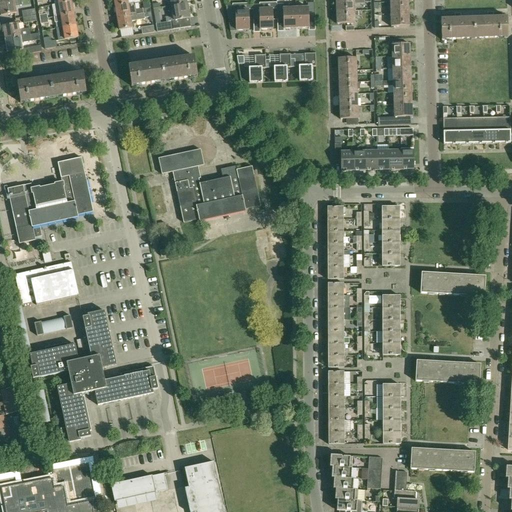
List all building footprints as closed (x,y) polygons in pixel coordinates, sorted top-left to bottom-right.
[(15,0),(13,0),(0,2),(0,13),(0,16),(16,13),(14,6),(21,5),(20,0),(15,0)] [(336,0),(337,12),(354,12),(353,0),(336,0)] [(74,14),(72,2),(59,5),(54,5),(52,6),(54,18),(74,14)] [(171,5),(174,17),(174,20),(189,18),(187,2),(171,5)] [(390,3),(390,15),(408,15),(407,2),(390,3)] [(115,7),(117,18),(130,16),(137,15),(135,3),(115,7)] [(308,8),(295,8),(296,29),(309,28),(308,19),(315,19),(314,3),(308,3),(308,8)] [(295,8),(283,9),(283,4),(276,4),(277,20),(283,20),(284,29),(296,29),(295,8)] [(259,5),(253,5),(253,21),(260,21),(260,30),(273,30),(272,9),(259,9),(259,5)] [(248,10),(236,10),(235,6),(226,6),(228,22),(236,21),(236,31),(249,30),(248,10)] [(143,14),(137,15),(130,16),(117,18),(119,30),(132,28),(131,22),(145,20),(144,18),(152,17),(151,12),(143,14)] [(337,25),(355,24),(354,12),(337,12),(337,25)] [(62,22),(63,28),(76,26),(74,14),(54,18),(55,23),(62,22)] [(408,15),(390,15),(391,27),(408,27),(408,15)] [(487,18),(473,19),(474,39),(508,38),(507,18),(493,18),(492,15),(487,15),(487,18)] [(474,39),(473,19),(460,19),(460,16),(454,16),(454,19),(440,20),(441,41),(447,40),(474,39)] [(172,23),(156,25),(158,32),(173,30),(172,23)] [(5,40),(30,35),(29,28),(18,30),(17,24),(2,26),(5,40)] [(78,38),(76,26),(63,28),(56,29),(58,41),(78,38)] [(154,33),(153,26),(142,28),(143,35),(154,33)] [(32,42),(30,35),(5,40),(7,52),(13,51),(22,50),(21,43),(32,42)] [(45,49),(57,47),(56,41),(52,42),(51,37),(43,38),(45,49)] [(392,58),(410,57),(409,45),(403,45),(393,45),(392,45),(392,58)] [(41,46),(28,49),(29,55),(42,53),(41,46)] [(305,66),(299,66),(299,82),(312,81),(312,67),(316,67),(315,54),(304,54),(305,66)] [(194,56),(193,57),(180,59),(180,55),(174,56),(175,59),(161,61),(164,82),(197,77),(194,56)] [(291,68),(291,60),(290,55),(279,55),(280,67),(274,67),(274,83),(287,82),(287,68),(291,68)] [(266,69),(266,61),(265,56),(254,56),(255,68),(249,68),(249,84),(262,83),(262,69),(266,69)] [(410,57),(392,58),(392,70),(410,69),(410,57)] [(338,59),(339,71),(356,71),(356,59),(338,59)] [(129,66),(132,87),(164,82),(161,61),(148,63),(147,60),(142,61),(143,64),(129,66)] [(392,70),(393,82),(410,81),(410,69),(392,70)] [(357,83),(356,71),(339,71),(339,84),(357,83)] [(64,76),(50,78),(54,98),(86,93),(83,73),(69,75),(68,72),(63,73),(64,76)] [(32,81),(19,83),(18,83),(21,103),(54,98),(50,78),(37,80),(36,77),(31,78),(32,81)] [(410,81),(393,82),(383,82),(383,87),(393,87),(393,94),(411,93),(410,81)] [(339,84),(339,96),(357,95),(357,83),(339,84)] [(393,94),(394,106),(411,105),(411,93),(393,94)] [(339,96),(340,108),(358,107),(357,95),(339,96)] [(411,118),(411,105),(394,106),(394,118),(411,118)] [(358,107),(340,108),(340,120),(358,119),(358,107)] [(484,144),(483,118),(470,119),(470,144),(484,144)] [(497,144),(496,118),(483,118),(484,144),(497,144)] [(496,118),(497,144),(510,143),(510,118),(496,118)] [(457,145),(457,119),(443,119),(443,145),(457,145)] [(470,144),(470,119),(457,119),(457,145),(470,144)] [(341,172),(353,171),(353,152),(340,152),(340,144),(334,144),(335,162),(341,162),(341,172)] [(389,146),(377,146),(377,152),(377,171),(389,171),(389,151),(389,146)] [(400,149),(400,151),(401,151),(401,170),(414,170),(413,148),(400,149)] [(200,179),(198,167),(204,166),(200,150),(158,159),(162,175),(172,173),(183,223),(199,220),(199,222),(246,212),(246,210),(261,207),(252,167),(229,172),(229,169),(221,171),(223,179),(200,184),(199,179),(200,179)] [(401,151),(400,151),(389,151),(389,171),(401,170),(401,151)] [(365,152),(353,152),(353,171),(365,171),(365,152)] [(377,171),(377,152),(365,152),(365,171),(377,171)] [(7,189),(16,229),(19,244),(35,241),(35,238),(42,237),(40,226),(78,218),(77,216),(93,212),(81,158),(58,163),(62,183),(33,189),(31,184),(7,189)] [(381,208),(381,221),(399,221),(399,207),(381,208)] [(327,208),(327,220),(343,220),(343,208),(327,208)] [(343,220),(327,220),(327,232),(343,232),(343,220)] [(381,221),(382,233),(399,233),(399,221),(381,221)] [(165,223),(154,225),(156,233),(166,230),(165,223)] [(327,232),(328,244),(343,244),(343,232),(327,232)] [(382,233),(382,245),(399,245),(399,233),(382,233)] [(328,256),(343,256),(343,244),(328,244),(328,256)] [(382,245),(382,257),(399,257),(399,245),(382,245)] [(349,256),(343,256),(328,256),(328,268),(343,268),(349,268),(349,256)] [(399,257),(382,257),(382,267),(399,267),(399,257)] [(71,262),(57,265),(46,268),(46,267),(43,268),(44,268),(14,275),(21,305),(36,302),(36,306),(79,296),(71,262)] [(343,280),(343,268),(328,268),(328,280),(343,280)] [(420,294),(452,296),(453,275),(421,273),(420,294)] [(453,275),(452,296),(483,298),(485,277),(453,275)] [(328,284),(328,297),(343,297),(343,284),(328,284)] [(7,302),(19,299),(17,289),(5,292),(7,302)] [(382,309),(399,309),(399,296),(382,297),(382,309)] [(328,297),(328,309),(343,308),(343,297),(328,297)] [(328,321),(343,320),(343,308),(328,309),(328,321)] [(382,309),(382,321),(399,321),(399,309),(382,309)] [(153,394),(153,390),(158,389),(157,382),(154,366),(121,374),(121,377),(105,381),(102,368),(116,365),(108,324),(105,311),(93,313),(93,315),(83,317),(84,324),(87,338),(91,358),(89,359),(88,358),(87,358),(86,357),(85,358),(84,358),(83,358),(82,359),(81,359),(81,360),(80,361),(78,361),(78,358),(76,347),(68,348),(67,343),(45,348),(46,351),(30,355),(33,367),(31,368),(33,379),(39,378),(66,372),(69,371),(71,385),(69,385),(57,387),(60,401),(66,428),(61,429),(64,442),(91,436),(90,431),(92,431),(84,396),(82,397),(82,394),(85,394),(86,394),(86,393),(86,394),(87,394),(87,395),(88,395),(89,395),(90,395),(91,394),(91,393),(91,392),(91,393),(92,393),(92,392),(95,391),(96,394),(98,405),(103,404),(103,405),(121,401),(153,394)] [(63,318),(66,330),(72,328),(70,317),(63,318)] [(328,321),(328,333),(343,333),(343,320),(328,321)] [(377,321),(377,333),(382,333),(399,333),(399,321),(382,321),(377,321)] [(43,335),(41,323),(34,324),(37,336),(43,335)] [(328,333),(328,345),(343,344),(345,344),(349,344),(349,338),(345,338),(343,338),(343,333),(328,333)] [(377,333),(377,345),(382,345),(400,345),(399,333),(382,333),(377,333)] [(9,339),(0,341),(3,353),(12,352),(9,339)] [(328,345),(328,357),(343,356),(343,344),(328,345)] [(399,345),(382,345),(382,356),(400,356),(399,345)] [(343,368),(343,356),(328,357),(328,369),(343,368)] [(14,359),(4,362),(5,365),(7,374),(17,372),(15,362),(14,359)] [(415,382),(447,383),(448,363),(416,362),(415,382)] [(480,365),(448,363),(447,383),(479,385),(480,365)] [(328,373),(328,385),(344,385),(343,372),(328,373)] [(328,385),(328,397),(344,397),(344,385),(328,385)] [(382,385),(382,396),(400,396),(400,385),(382,385)] [(8,389),(11,402),(22,400),(19,386),(8,389)] [(382,396),(382,408),(400,408),(400,396),(382,396)] [(344,397),(328,397),(328,408),(344,408),(344,403),(344,397)] [(22,400),(11,402),(13,413),(25,411),(22,400)] [(328,408),(328,420),(344,420),(344,408),(328,408)] [(382,408),(382,420),(400,420),(400,408),(382,408)] [(328,420),(328,433),(344,433),(344,420),(328,420)] [(382,420),(383,432),(400,432),(400,420),(382,420)] [(383,432),(383,445),(400,445),(400,432),(383,432)] [(328,445),(344,445),(344,439),(344,433),(328,433),(328,445)] [(411,449),(410,470),(442,471),(443,451),(428,450),(411,449)] [(442,471),(463,473),(474,473),(475,453),(443,451),(442,471)] [(330,456),(330,467),(352,468),(353,457),(330,456)] [(93,511),(92,508),(98,506),(89,462),(50,470),(52,480),(28,484),(18,486),(16,477),(0,479),(0,511),(93,511)] [(225,511),(221,497),(214,462),(184,469),(185,470),(189,488),(185,489),(189,511),(225,511)] [(331,478),(354,479),(351,479),(352,468),(330,467),(332,468),(331,478)] [(166,482),(165,482),(154,484),(152,476),(111,485),(115,502),(155,493),(158,493),(168,490),(166,482)] [(334,479),(333,489),(336,489),(358,490),(353,490),(354,479),(331,478),(334,479)] [(415,501),(416,492),(406,492),(406,486),(395,485),(394,500),(397,500),(397,508),(418,509),(419,505),(418,505),(418,501),(415,501)] [(358,490),(336,489),(333,489),(336,489),(335,500),(359,501),(357,501),(358,490)] [(361,511),(359,511),(359,501),(335,500),(337,500),(337,511),(339,511),(338,511),(361,511)]
